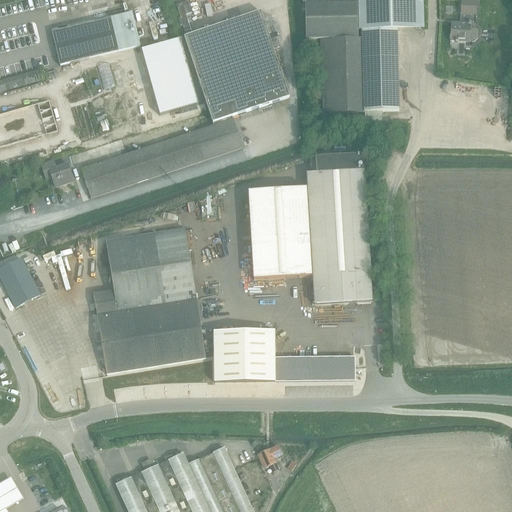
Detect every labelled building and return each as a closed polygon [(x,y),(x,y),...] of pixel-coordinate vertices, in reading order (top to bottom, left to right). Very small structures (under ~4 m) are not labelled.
[(306,0),(308,40),(358,39),(358,32),(357,0),(306,0)] [(479,32),(475,28),(475,16),(476,16),(477,2),(461,1),(460,15),(461,15),(460,24),(451,23),(450,42),(455,42),(455,43),(457,44),(458,42),(469,43),(469,42),(474,43),(478,39),(479,32)] [(242,149),(232,118),(289,99),(260,13),(184,39),(209,114),(213,127),(81,172),(91,200),(242,149)] [(132,14),(111,19),(52,33),(60,67),(140,48),(132,14)] [(397,31),(362,32),(362,41),(320,42),(320,48),(325,48),(327,114),(364,113),(365,123),(382,123),(382,113),(399,113),(397,31)] [(180,40),(140,51),(159,120),(199,109),(180,40)] [(40,71),(0,82),(0,94),(43,82),(40,71)] [(0,116),(0,150),(58,134),(49,103),(0,116)] [(307,190),(248,194),(250,223),(251,237),(254,281),(313,278),(314,306),(349,305),(372,303),(364,167),(365,167),(365,164),(363,165),(363,156),(357,157),(314,159),(315,161),(315,175),(306,176),(307,190)] [(46,181),(52,179),(56,189),(74,183),(68,166),(56,170),(53,162),(41,166),(46,181)] [(197,300),(185,231),(106,244),(114,293),(94,296),(107,376),(206,360),(196,300),(197,300)] [(39,298),(39,297),(31,282),(35,280),(30,270),(26,272),(21,262),(0,272),(0,278),(16,309),(39,298)] [(274,333),(214,333),(214,360),(214,384),(275,383),(274,359),(274,333)] [(355,359),(274,359),(275,383),(355,383),(355,369),(355,359)] [(274,460),(282,456),(278,448),(270,451),(259,456),(265,470),(270,467),(273,474),(279,472),(276,465),(274,460)] [(127,511),(252,511),(224,450),(188,467),(183,455),(154,469),(150,461),(142,465),(145,473),(116,486),(127,511)] [(292,462),(287,470),(291,473),(297,465),(292,462)] [(21,502),(8,479),(0,484),(0,511),(4,511),(21,502)]
